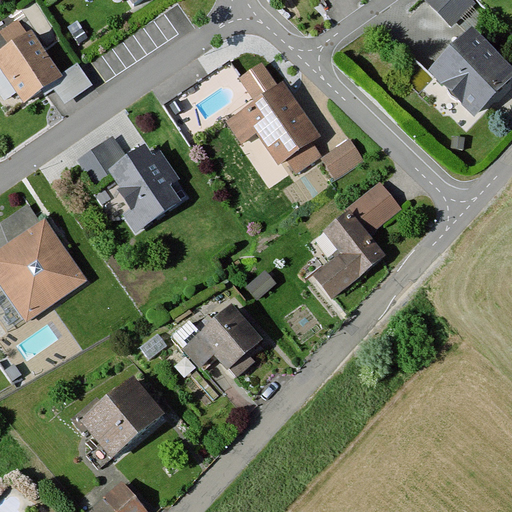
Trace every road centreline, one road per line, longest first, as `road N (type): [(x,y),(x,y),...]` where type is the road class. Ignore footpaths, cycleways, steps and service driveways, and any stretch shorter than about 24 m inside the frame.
road 1 (residential): [(464,208),(191,511)]
road 2 (residential): [(252,4),(0,185)]
road 3 (residential): [(464,208),(305,56)]
